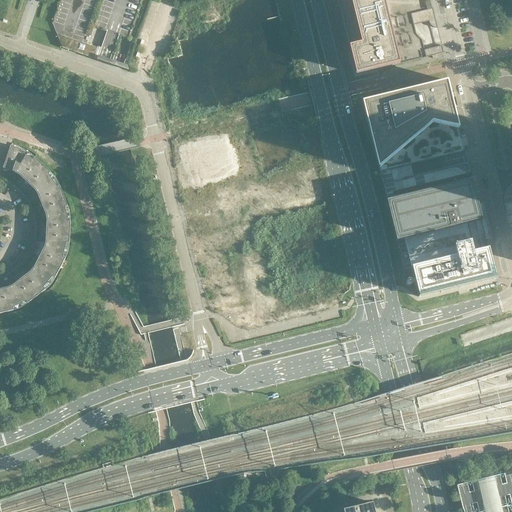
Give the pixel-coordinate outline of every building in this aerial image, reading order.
[(59,0),(52,23),(56,33),(62,48),(77,53),(128,71),(128,70),(127,66),(149,0),(59,0)] [(443,53),(430,0),(337,0),(356,74),(389,66),(389,68),(395,67),(395,65),(443,53)] [(450,92),(447,81),(433,84),(426,86),(362,102),(404,271),(411,269),(417,294),(418,297),(495,278),(486,240),(477,205),(467,162),(463,146),(453,108),(450,92)] [(21,150),(11,146),(3,168),(14,172),(19,175),(27,183),(43,166),(35,158),(33,160),(20,152),(21,150)] [(50,173),(43,166),(27,183),(34,190),(38,195),(42,205),(63,196),(59,186),(57,187),(48,175),(50,173)] [(68,206),(63,196),(42,205),(46,215),(47,221),(46,232),(70,233),(70,222),(67,222),(65,207),(68,206)] [(70,233),(46,232),(46,242),(44,248),(39,258),(60,268),(65,259),(63,257),(66,243),(69,243),(70,233)] [(60,268),(39,258),(34,267),(31,272),(22,278),(37,296),(45,290),(43,288),(53,277),(55,278),(60,268)] [(37,296),(22,278),(13,285),(8,288),(0,289),(0,299),(3,313),(14,310),(13,308),(26,301),(28,304),(37,296)] [(511,511),(511,471),(456,485),(463,511),(511,511)] [(374,511),(372,503),(343,510),(343,511),(374,511)]
